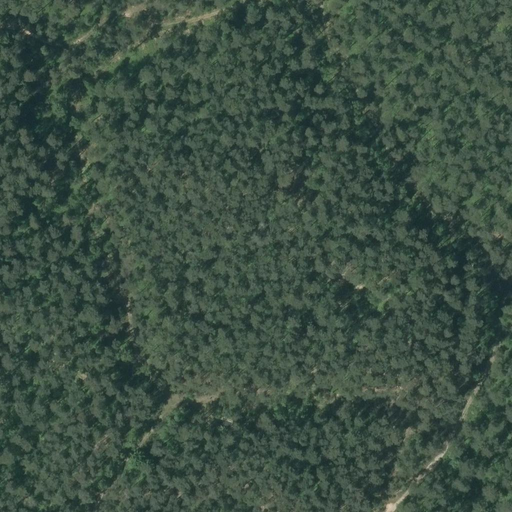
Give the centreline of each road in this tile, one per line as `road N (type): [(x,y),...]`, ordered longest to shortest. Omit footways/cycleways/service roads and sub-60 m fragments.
road 1 (track): [(96,511),(105,485),(168,396),(126,324),(89,203),(78,148),(88,83),(126,50),(280,0)]
road 2 (track): [(511,240),(462,240),(406,183),(379,149),(320,0)]
road 3 (track): [(511,280),(480,380),(433,459),(380,511)]
